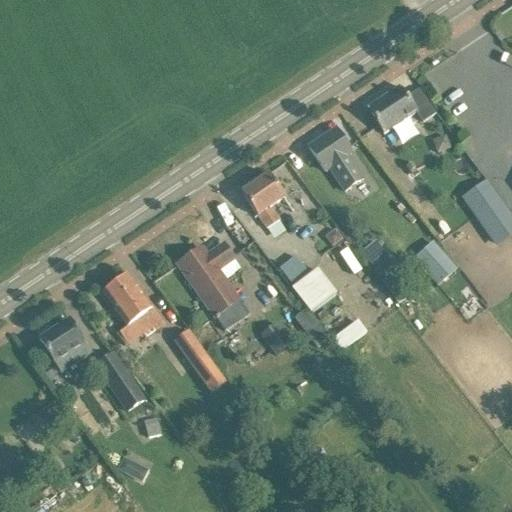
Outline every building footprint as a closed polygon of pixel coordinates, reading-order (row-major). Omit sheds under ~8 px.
[(367,110),(372,118),(384,135),(415,113),(422,123),(435,113),(419,90),(407,98),(400,88),(367,110)] [(309,149),(315,157),(325,172),(329,169),(345,192),(353,187),(358,196),(368,189),(347,158),(351,156),(336,131),(309,149)] [(449,149),(443,136),(431,142),(436,155),(449,149)] [(269,175),(241,194),(257,218),(258,217),(267,230),(278,222),(270,209),(284,200),(269,175)] [(498,200),(496,201),(474,216),(496,248),(511,237),(511,215),(500,198),(498,200)] [(333,247),(342,241),(336,231),(326,237),(333,247)] [(362,250),(379,276),(395,266),(378,240),(362,250)] [(432,240),(413,254),(434,281),(453,266),(432,240)] [(217,272),(234,260),(225,246),(208,257),(203,250),(178,266),(224,333),(248,316),(217,272)] [(279,270),(294,288),(292,289),(311,315),(313,313),(321,323),(343,306),(335,296),(337,295),(317,269),(309,275),(295,257),(279,270)] [(127,275),(102,294),(127,329),(133,324),(145,340),(163,327),(127,275)] [(329,341),(306,310),(294,319),(317,350),(329,341)] [(341,351),(368,333),(359,320),(333,339),(341,351)] [(39,340),(45,349),(61,374),(68,369),(91,354),(69,321),(39,340)] [(260,336),(265,343),(276,357),(292,344),(276,324),(260,336)] [(214,393),(228,383),(189,332),(175,343),(214,393)] [(127,414),(144,402),(113,354),(95,366),(127,414)] [(161,436),(157,419),(144,422),(149,439),(161,436)] [(0,456),(0,488),(1,489),(29,471),(14,448),(0,456)] [(56,454),(44,463),(53,475),(65,466),(56,454)] [(135,471),(131,478),(141,483),(147,472),(140,468),(135,471)] [(460,489),(454,481),(449,474),(439,482),(451,497),(460,489)]
